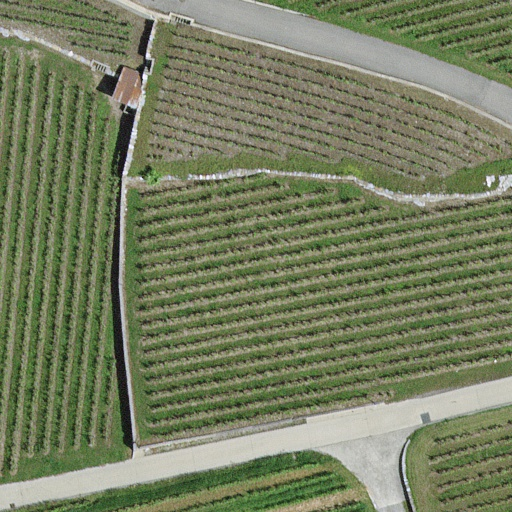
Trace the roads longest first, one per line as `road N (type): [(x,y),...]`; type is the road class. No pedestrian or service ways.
road 1 (track): [(0,491),(511,382)]
road 2 (unclassified): [(511,104),(472,81),(194,0)]
